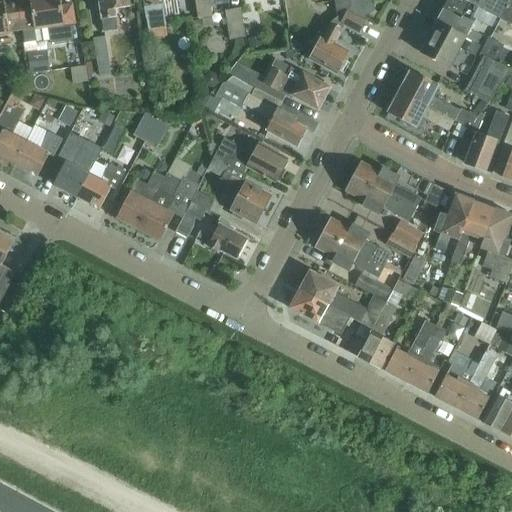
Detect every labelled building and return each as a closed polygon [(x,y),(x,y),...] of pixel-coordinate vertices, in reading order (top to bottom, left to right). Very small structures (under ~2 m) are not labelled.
[(0,0),(0,34),(20,32),(14,0),(0,0)] [(14,0),(20,32),(22,44),(34,42),(34,44),(48,42),(45,28),(73,23),(70,6),(60,8),(58,0),(14,0)] [(112,9),(128,6),(126,0),(102,0),(103,3),(98,4),(103,33),(116,31),(112,9)] [(142,0),(148,30),(164,28),(163,16),(177,14),(174,0),(142,0)] [(227,0),(194,0),(197,19),(211,17),(210,7),(228,4),(227,0)] [(335,0),(338,16),(346,10),(351,8),(349,0),(335,0)] [(349,0),(351,8),(346,10),(365,20),(374,11),(373,3),(372,0),(349,0)] [(477,7),(480,0),(448,0),(436,24),(465,39),(475,21),(471,19),(477,7)] [(480,0),(477,7),(501,20),(511,0),(480,0)] [(511,0),(501,20),(511,25),(511,0)] [(224,12),(229,41),(245,39),(240,9),(224,12)] [(346,10),(338,16),(317,33),(303,44),(314,50),(309,60),(335,74),(346,52),(332,45),(342,27),(357,35),(365,20),(346,10)] [(465,39),(436,24),(420,54),(449,69),(465,39)] [(93,40),(98,70),(110,68),(105,38),(93,40)] [(488,40),(484,48),(497,55),(501,47),(488,40)] [(472,42),(467,52),(475,56),(480,46),(472,42)] [(46,63),(48,46),(38,45),(36,62),(46,63)] [(493,62),(497,55),(484,48),(479,56),(483,58),(493,63),(493,62)] [(493,62),(493,63),(483,58),(465,92),(481,101),(487,104),(511,71),(493,62)] [(270,68),(261,85),(290,100),(292,96),(316,109),(327,89),(303,75),(274,60),(270,68)] [(235,80),(253,89),(260,77),(242,67),(235,80)] [(410,72),(399,93),(453,123),(454,121),(469,130),(470,128),(471,128),(481,114),(480,114),(487,104),(481,101),(470,115),(462,111),(461,113),(432,97),(437,87),(410,72)] [(223,84),(217,96),(241,109),(242,106),(271,121),(265,133),(296,149),(305,130),(291,123),(293,119),(277,110),(278,107),(280,104),(253,89),(235,80),(232,78),(227,82),(223,84)] [(0,130),(1,131),(0,133),(0,159),(13,166),(24,143),(25,143),(31,130),(18,123),(24,111),(16,107),(23,92),(14,89),(5,105),(0,114),(0,130)] [(453,123),(399,93),(387,115),(415,129),(420,119),(448,133),(453,123)] [(211,94),(205,107),(216,112),(222,100),(211,94)] [(69,102),(58,124),(69,130),(81,108),(69,102)] [(498,145),(508,117),(496,113),(486,139),(477,136),(466,164),(485,171),(495,144),(498,145)] [(488,118),(481,114),(471,128),(479,131),(488,118)] [(144,116),(133,136),(145,142),(155,123),(144,116)] [(166,128),(155,123),(145,142),(144,144),(155,150),(166,128)] [(24,143),(13,166),(36,178),(47,156),(52,158),(61,140),(48,133),(39,150),(24,143)] [(64,164),(52,186),(75,198),(86,175),(93,163),(95,158),(99,150),(86,143),(69,134),(55,160),(64,164)] [(223,140),(214,159),(243,174),(246,167),(274,182),(275,180),(278,181),(283,171),(281,169),(285,161),(258,146),(253,156),(223,140)] [(511,152),(511,153),(502,178),(511,181),(511,152)] [(243,174),(214,159),(213,158),(207,171),(222,179),(220,183),(236,191),(232,198),(235,200),(230,210),(256,223),(270,197),(243,183),(246,176),(243,174)] [(86,175),(75,198),(98,210),(110,188),(114,190),(124,173),(109,165),(107,170),(93,163),(86,175)] [(360,165),(353,178),(413,211),(420,199),(394,186),(398,179),(382,170),(379,176),(360,165)] [(158,189),(137,230),(159,241),(175,211),(182,215),(189,202),(195,191),(197,186),(196,185),(200,177),(202,178),(206,170),(200,167),(196,174),(190,171),(182,178),(180,181),(166,174),(164,179),(158,189)] [(137,230),(151,203),(158,189),(164,179),(153,172),(146,184),(136,179),(116,219),(137,230)] [(413,211),(353,178),(345,193),(365,202),(362,208),(378,216),(382,209),(407,223),(413,211)] [(425,202),(436,208),(445,192),(434,186),(425,202)] [(213,200),(195,191),(189,202),(190,203),(205,210),(208,211),(213,200)] [(450,238),(459,241),(472,203),(473,202),(455,195),(446,218),(440,216),(434,232),(440,234),(434,250),(444,254),(450,238)] [(199,221),(205,210),(190,203),(175,233),(186,238),(193,225),(193,218),(199,221)] [(472,203),(459,241),(451,261),(460,264),(461,260),(470,236),(479,240),(490,210),(472,203)] [(504,239),(511,218),(511,216),(495,211),(481,250),(494,255),(493,258),(487,256),(482,268),(492,272),(490,278),(505,284),(511,264),(511,261),(504,258),(510,242),(504,239)] [(219,251),(236,260),(247,240),(226,229),(230,222),(220,217),(216,225),(218,226),(211,238),(199,232),(195,240),(217,253),(219,251)] [(330,221),(322,235),(383,267),(389,256),(364,242),(368,234),(352,226),(349,231),(330,221)] [(422,235),(400,223),(393,234),(415,247),(422,235)] [(383,267),(322,235),(315,248),(335,259),(331,265),(347,273),(351,266),(377,279),(383,267)] [(416,248),(391,235),(385,245),(410,259),(416,248)] [(0,237),(0,301),(15,273),(1,266),(12,244),(0,237)] [(402,280),(413,285),(424,264),(413,258),(402,280)] [(391,261),(383,277),(396,283),(404,268),(391,261)] [(309,273),(299,291),(350,318),(372,330),(385,305),(374,299),(366,313),(334,295),(337,288),(309,273)] [(360,275),(355,285),(384,301),(391,289),(376,281),(375,282),(360,275)] [(398,281),(393,292),(407,299),(413,288),(398,281)] [(299,291),(291,307),(293,312),(340,337),(350,318),(299,291)] [(448,291),(444,303),(458,307),(462,296),(448,291)] [(385,305),(372,330),(357,358),(380,370),(393,344),(381,338),(396,309),(386,304),(385,305)] [(511,316),(502,313),(495,330),(511,336),(511,316)] [(384,372),(406,383),(429,338),(435,326),(426,322),(409,354),(408,353),(407,356),(395,350),(384,372)] [(482,323),(474,338),(488,345),(496,330),(482,323)] [(429,338),(406,383),(427,394),(440,369),(428,363),(438,343),(429,338)] [(452,365),(434,398),(456,409),(473,377),(466,373),(472,362),(454,352),(448,363),(452,365)] [(473,377),(456,409),(478,420),(490,395),(479,389),(494,358),(485,353),(473,377)] [(481,422),(501,432),(511,410),(511,391),(507,402),(495,396),(481,422)] [(511,410),(501,432),(511,437),(511,410)]
